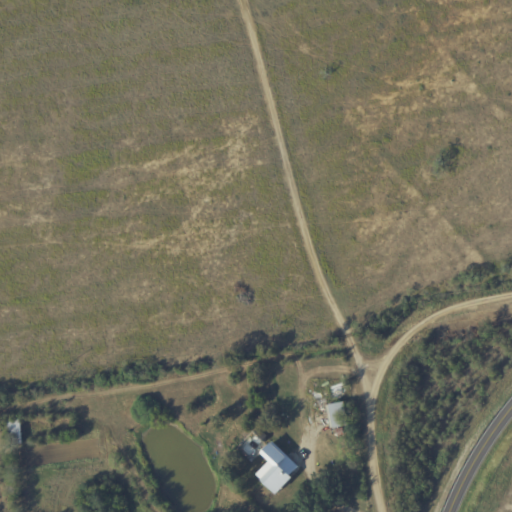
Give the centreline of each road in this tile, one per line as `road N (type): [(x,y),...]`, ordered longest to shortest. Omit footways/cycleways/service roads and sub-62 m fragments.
road 1 (residential): [(276,0),(378,375)]
road 2 (residential): [(383,511),(371,419),(381,369),(431,319),(511,297)]
road 3 (tertiary): [(449,511),(511,405)]
